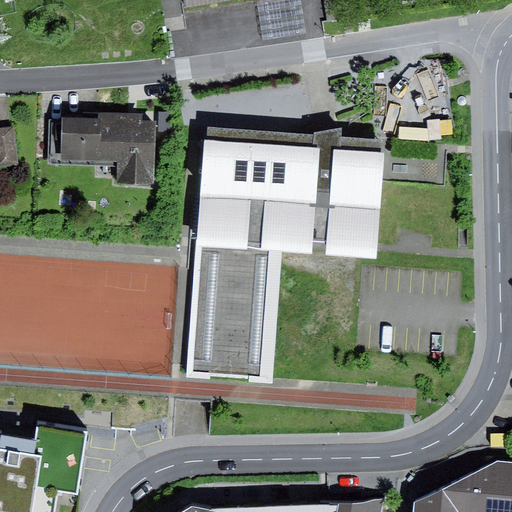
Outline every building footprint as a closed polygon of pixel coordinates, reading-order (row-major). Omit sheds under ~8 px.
[(183,0),(185,11),(250,0),(183,0)] [(80,122),(50,121),(49,164),(118,167),(117,186),(155,187),(157,123),(143,123),(143,115),(81,113),(80,122)] [(14,127),(0,128),(0,167),(18,165),(14,127)] [(314,137),(206,130),(189,378),(273,384),(282,255),(376,261),(384,144),(342,141),(340,130),(314,137)] [(36,441),(0,435),(0,511),(55,511),(58,494),(78,497),(88,435),(38,427),(36,441)] [(511,511),(511,464),(498,463),(415,501),(414,511),(511,511)] [(320,506),(319,511),(382,511),(385,501),(320,506)]
